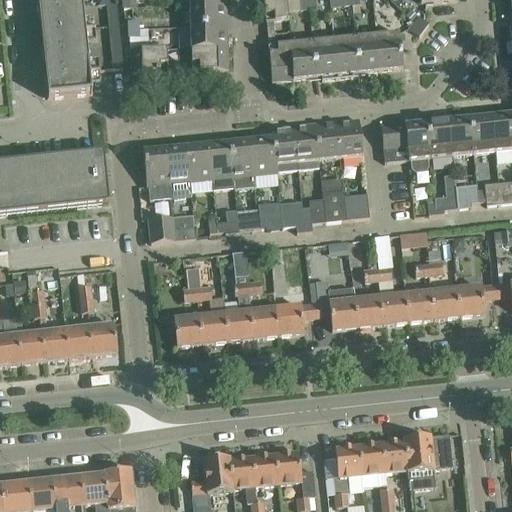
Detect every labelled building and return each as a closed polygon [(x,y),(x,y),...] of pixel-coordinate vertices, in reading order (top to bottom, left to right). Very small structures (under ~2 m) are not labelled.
[(36,0),(38,16),(82,11),(81,0),(36,0)] [(225,0),(190,0),(190,9),(226,8),(225,0)] [(267,37),(274,36),(272,24),(288,22),(286,0),(262,0),(265,25),(266,25),(267,37)] [(308,12),(306,0),(299,0),(300,13),(308,12)] [(314,0),(306,0),(308,12),(316,11),(314,0)] [(351,8),(350,0),(342,0),(343,8),(351,8)] [(111,55),(121,54),(116,7),(106,8),(111,55)] [(226,8),(190,9),(191,30),(226,29),(226,8)] [(84,31),(82,11),(38,16),(40,36),(95,30),(84,31)] [(418,19),(413,25),(423,33),(428,27),(418,19)] [(128,32),(140,32),(140,24),(127,24),(128,32)] [(423,33),(413,25),(408,32),(419,39),(423,33)] [(226,29),(191,30),(192,51),(227,50),(226,29)] [(95,31),(95,30),(40,36),(47,101),(92,96),(92,95),(91,95),(89,75),(100,74),(99,72),(89,73),(85,32),(95,31)] [(140,32),(128,32),(128,40),(141,40),(140,32)] [(275,48),(274,36),(267,37),(268,49),(271,85),(294,83),(290,47),(275,48)] [(398,36),(375,38),(379,74),(402,72),(398,36)] [(379,74),(375,38),(354,40),(358,76),(379,74)] [(354,40),(333,42),(337,82),(353,81),(352,77),(358,76),(354,40)] [(333,42),(311,45),(315,81),(321,80),(321,84),(337,82),(333,42)] [(315,81),(311,45),(290,47),(294,83),(315,81)] [(192,66),(179,67),(179,74),(191,73),(191,74),(228,73),(227,50),(192,51),(192,66)] [(179,74),(179,67),(167,67),(166,52),(130,53),(131,76),(167,75),(167,74),(179,74)] [(123,71),(121,54),(111,55),(113,73),(123,71)] [(511,120),(511,117),(491,119),(495,155),(511,153),(511,120)] [(463,118),(447,120),(451,160),(472,157),(469,121),(464,122),(463,118)] [(491,119),(469,121),(472,157),(495,155),(491,119)] [(433,125),(426,126),(430,162),(451,160),(447,120),(432,121),(433,125)] [(337,125),(340,161),(362,159),(358,123),(337,125)] [(337,125),(316,127),(319,164),(340,161),(337,125)] [(430,162),(426,126),(392,129),(395,153),(407,152),(408,164),(412,164),(413,171),(416,174),(425,173),(428,170),(427,162),(430,162)] [(316,127),(294,130),(297,166),(319,164),(316,127)] [(395,153),(392,129),(381,130),(383,155),(395,153)] [(297,166),(294,130),(271,132),(272,141),(273,141),(276,168),(297,166)] [(273,141),(272,141),(251,143),(255,179),(277,177),(276,168),(273,141)] [(234,196),(229,146),(223,146),(223,142),(208,144),(212,184),(214,199),(234,196)] [(251,143),(229,146),(234,196),(235,200),(257,198),(255,179),(251,143)] [(212,184),(208,144),(192,146),(192,150),(186,150),(190,186),(212,184)] [(191,200),(190,186),(186,150),(165,152),(170,202),(191,200)] [(170,202),(165,152),(143,155),(146,190),(148,190),(149,204),(170,202)] [(407,152),(395,153),(383,155),(384,166),(408,164),(407,152)] [(0,270),(9,270),(9,269),(0,269),(0,255),(7,255),(7,254),(0,254),(0,218),(109,207),(103,155),(0,166),(0,270)] [(342,181),(334,182),(321,183),(324,206),(326,226),(347,224),(344,200),(342,181)] [(511,191),(511,186),(498,187),(500,208),(511,206),(511,191)] [(476,189),(475,189),(477,206),(486,205),(486,210),(500,208),(498,187),(484,189),(484,193),(477,194),(476,189)] [(477,206),(475,189),(455,192),(457,213),(471,211),(471,207),(477,206)] [(366,198),(344,200),(347,224),(369,221),(366,198)] [(305,236),(303,223),(302,205),(280,208),(281,210),(283,232),(296,230),(296,237),(305,236)] [(443,205),(435,206),(436,219),(444,218),(443,205)] [(309,208),(311,222),(303,223),(305,236),(312,235),(311,227),(326,226),(324,206),(309,208)] [(436,219),(435,206),(427,206),(428,219),(436,219)] [(267,231),(268,233),(283,232),(281,210),(265,211),(266,219),(267,231)] [(260,232),(259,220),(258,213),(236,215),(237,224),(239,236),(253,235),(253,233),(260,232)] [(266,219),(259,220),(260,232),(267,231),(266,219)] [(149,235),(174,232),(172,220),(148,223),(149,235)] [(217,236),(216,227),(215,224),(208,224),(209,237),(217,236)] [(239,236),(237,224),(216,227),(217,236),(224,236),(225,238),(239,236)] [(174,232),(149,235),(150,247),(196,242),(194,230),(174,232)] [(511,243),(511,234),(511,233),(493,235),(494,245),(511,243)] [(427,234),(400,238),(403,252),(429,248),(427,234)] [(463,240),(453,241),(454,251),(458,251),(460,251),(463,246),(463,240)] [(441,266),(428,268),(429,280),(442,278),(441,266)] [(429,280),(428,268),(414,270),(416,282),(429,280)] [(262,298),(261,286),(259,271),(245,273),(247,288),(248,300),(262,298)] [(185,273),(187,293),(199,292),(197,272),(185,273)] [(378,275),(380,287),(393,286),(392,274),(378,275)] [(380,287),(378,275),(365,277),(367,289),(380,287)] [(27,278),(28,291),(36,291),(35,278),(27,278)] [(23,284),(13,285),(14,297),(24,295),(23,284)] [(329,307),(326,285),(315,286),(319,321),(330,320),(332,334),(358,331),(355,304),(329,307)] [(511,287),(498,289),(500,302),(511,300),(511,313),(511,287)] [(248,300),(247,288),(233,289),(235,301),(248,300)] [(456,293),(459,320),(484,318),(483,303),(494,302),(492,289),(456,293)] [(80,304),(92,302),(90,290),(78,291),(80,304)] [(196,293),(197,304),(211,302),(210,291),(199,292),(196,293)] [(197,304),(196,293),(187,293),(182,294),(184,305),(197,304)] [(459,320),(456,293),(431,296),(434,323),(459,320)] [(32,310),(43,309),(42,296),(30,297),(32,310)] [(434,323),(431,296),(405,299),(408,326),(434,323)] [(408,326),(405,299),(380,302),(382,329),(408,326)] [(92,302),(80,304),(81,317),(93,315),(92,302)] [(380,302),(355,304),(358,331),(382,329),(380,302)] [(45,322),(43,309),(32,310),(33,323),(45,322)] [(300,309),(275,312),(278,340),(304,337),(302,323),(313,322),(312,309),(300,310),(300,309)] [(278,340),(275,312),(250,314),(253,343),(278,340)] [(250,314),(224,317),(228,345),(253,343),(250,314)] [(228,345),(224,317),(199,320),(202,348),(228,345)] [(202,348),(199,320),(173,323),(176,351),(202,348)] [(87,330),(91,360),(117,357),(114,327),(87,330)] [(87,330),(64,333),(67,363),(91,360),(87,330)] [(64,333),(41,335),(44,365),(67,363),(64,333)] [(41,335),(17,338),(21,368),(44,365),(41,335)] [(17,338),(0,339),(0,370),(21,368),(17,338)] [(403,443),(403,445),(407,474),(407,476),(452,471),(449,439),(430,441),(430,440),(403,443)] [(403,445),(381,447),(384,477),(407,474),(403,445)] [(384,477),(381,447),(358,449),(361,479),(362,491),(380,489),(380,493),(386,492),(384,477)] [(361,479),(358,449),(335,452),(338,481),(332,482),(334,498),(335,498),(336,511),(347,510),(345,497),(349,497),(348,481),(361,479)] [(298,456),(274,459),(277,487),(301,484),(303,502),(299,502),(299,511),(310,511),(309,502),(315,501),(312,474),(300,476),(298,456)] [(277,487),(274,459),(251,461),(254,489),(277,487)] [(251,461),(229,463),(232,492),(254,489),(251,461)] [(232,492),(229,463),(229,462),(203,464),(205,485),(190,486),(192,498),(206,496),(207,498),(233,495),(232,492)] [(108,507),(107,507),(107,511),(134,511),(135,510),(131,472),(103,475),(104,477),(108,507)] [(104,477),(80,479),(84,509),(107,507),(108,507),(104,477)] [(80,479),(52,482),(55,511),(84,511),(84,509),(80,479)] [(55,511),(52,482),(29,485),(31,511),(55,511)] [(31,511),(29,485),(0,488),(3,511),(31,511)] [(386,492),(380,493),(382,506),(393,505),(391,492),(386,492)]
